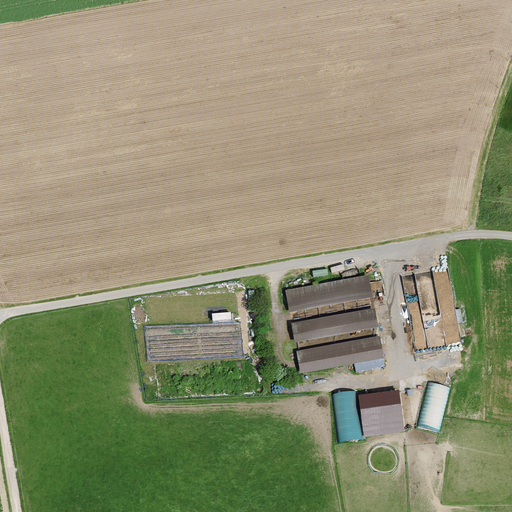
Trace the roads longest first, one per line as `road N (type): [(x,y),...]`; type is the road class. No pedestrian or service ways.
road 1 (track): [(396,246),(0,314)]
road 2 (track): [(396,246),(396,374),(321,380)]
